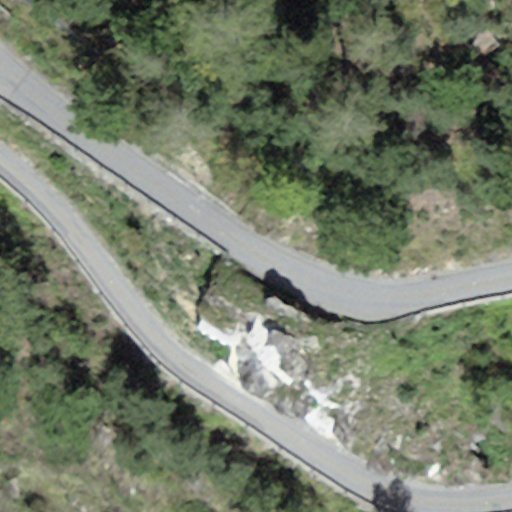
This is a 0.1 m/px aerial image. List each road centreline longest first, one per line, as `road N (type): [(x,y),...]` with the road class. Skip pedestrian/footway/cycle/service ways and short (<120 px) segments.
road 1 (unclassified): [(0,159),(43,191),(123,296),(291,434),(379,488),(473,505),(511,500)]
road 2 (unclassified): [(511,279),(339,291),(246,249),(0,59)]
